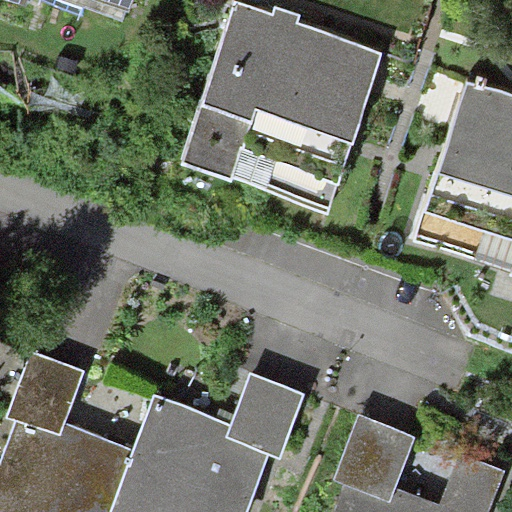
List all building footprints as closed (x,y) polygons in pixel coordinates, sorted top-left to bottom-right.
[(245,0),(195,146),(334,193),(360,116),(381,55),(385,46),(250,0),(245,0)] [(420,224),(511,255),(511,85),(472,72),(469,83),(448,145),(420,224)] [(64,414),(84,357),(37,340),(12,410),(60,426),(64,414)] [(283,445),(306,380),(253,362),(235,412),(230,426),(269,440),(283,445)] [(230,426),(235,412),(229,410),(160,386),(140,441),(115,511),(116,511),(174,511),(175,511),(177,511),(243,511),(269,440),(230,426)] [(115,511),(140,441),(76,418),(64,414),(60,426),(12,410),(0,444),(0,506),(16,511),(115,511)] [(329,511),(487,511),(504,466),(363,416),(329,511)]
